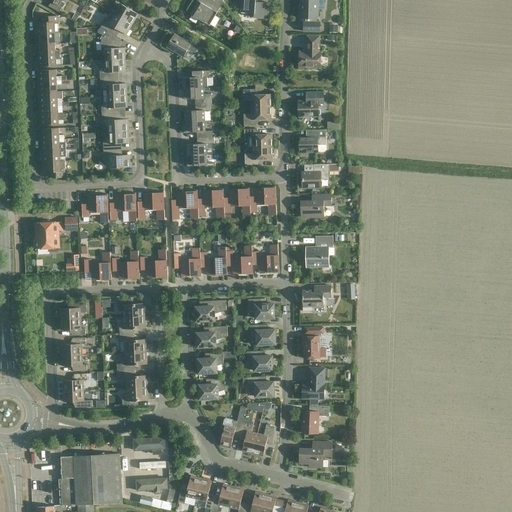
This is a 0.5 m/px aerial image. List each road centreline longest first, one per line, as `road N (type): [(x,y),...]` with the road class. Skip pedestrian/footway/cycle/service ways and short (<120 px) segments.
road 1 (residential): [(29,0),(33,187),(139,179),(138,69),(145,48)]
road 2 (residential): [(162,415),(156,287),(61,291),(47,304),(51,422)]
road 3 (residential): [(145,48),(169,65),(179,176),(282,174)]
road 4 (residential): [(185,414),(182,286),(284,283)]
road 5 (tertiary): [(3,389),(0,167)]
road 6 (residential): [(284,283),(289,350),(278,477)]
road 7 (residential): [(282,174),(286,0)]
road 8 (residential): [(185,414),(219,461),(278,477)]
